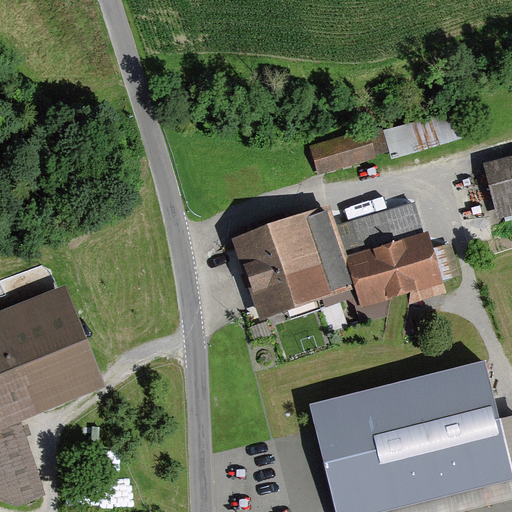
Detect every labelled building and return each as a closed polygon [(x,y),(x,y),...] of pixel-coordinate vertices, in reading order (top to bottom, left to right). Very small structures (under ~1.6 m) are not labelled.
[(440,112),(313,143),(320,170),(447,138),(440,112)] [(511,166),(495,171),(507,219),(511,217),(511,166)] [(416,200),(379,209),(384,231),(421,222),(416,200)] [(327,220),(239,249),(263,321),(350,292),(327,220)] [(443,240),(361,261),(372,304),(454,283),(443,240)] [(0,425),(116,379),(79,290),(8,319),(4,307),(0,308),(0,425)] [(511,436),(494,366),(319,410),(344,511),(409,511),(511,486),(511,436)]
